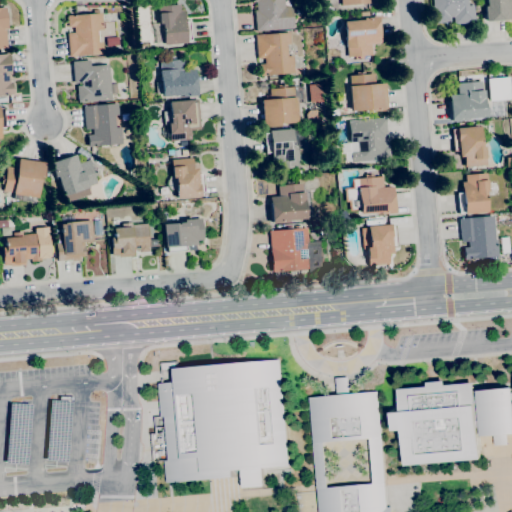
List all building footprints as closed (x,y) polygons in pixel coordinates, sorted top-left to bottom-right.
[(255,32),(253,10),(256,10),(255,2),(253,3),(252,0),(283,0),(284,7),(291,6),(293,28),(255,32)] [(453,24),(452,17),(449,17),(450,22),(433,24),(430,0),(466,0),(467,6),(473,5),(474,22),(453,24)] [(484,22),(483,7),(485,6),(484,0),(511,0),(511,9),(510,10),(511,19),(484,22)] [(185,45),(185,43),(163,45),(163,44),(155,44),(154,32),(150,24),(158,23),(157,14),(158,14),(156,6),(160,5),(160,7),(178,4),(179,11),(183,10),(185,22),(189,21),(190,40),(190,45),(185,45)] [(68,57),(66,33),(73,32),(73,27),(67,28),(66,16),(92,13),(92,10),(98,9),(99,13),(100,13),(103,42),(102,42),(103,54),(78,56),(68,57)] [(354,60),(354,57),(346,58),(345,49),(344,49),(343,38),(344,38),(343,22),(362,20),(362,18),(378,16),(380,43),(370,44),(371,55),(363,56),(363,59),(354,60)] [(259,76),(258,64),(264,64),(263,58),(256,59),(254,35),(289,32),(290,44),(285,44),(286,56),(289,56),(289,53),(292,52),(294,72),(268,75),(259,76)] [(106,46),(105,39),(117,38),(118,45),(106,46)] [(0,95),(0,53),(7,53),(7,54),(9,54),(11,75),(8,75),(8,83),(11,82),(12,95),(7,95),(0,95)] [(177,98),(176,95),(175,95),(175,97),(172,98),(172,96),(161,97),(161,94),(156,95),(154,83),(160,82),(159,70),(160,70),(159,62),(183,59),(185,70),(193,69),(196,96),(177,98)] [(77,103),(75,86),(80,85),(80,83),(73,83),(71,62),(89,60),(89,66),(108,64),(111,100),(77,103)] [(371,112),(370,109),(350,112),(348,86),(349,86),(348,75),(355,75),(355,72),(359,72),(360,72),(360,75),(373,74),(373,84),(383,83),(385,111),(371,112)] [(262,127),(259,100),(269,99),(268,89),(277,88),(277,85),(280,85),(279,80),(297,78),(297,82),(295,82),(296,86),(298,86),(298,87),(293,88),(294,97),(295,97),(297,123),(281,124),(281,126),(277,126),(262,127)] [(450,122),(447,95),(456,94),(455,84),(481,81),(482,90),(485,116),(469,118),(470,121),(468,122),(468,120),(464,120),(464,121),(450,122)] [(172,143),(172,141),(169,141),(168,137),(165,137),(164,125),(163,125),(162,112),(168,111),(167,102),(191,100),(197,99),(199,130),(189,131),(190,140),(178,141),(178,143),(172,143)] [(87,147),(87,145),(86,143),(85,140),(86,139),(86,135),(92,134),(91,129),(84,130),(82,106),(117,103),(118,115),(113,115),(115,127),(120,127),(122,144),(87,147)] [(351,162),(350,160),(346,160),(346,152),(350,152),(356,151),(355,143),(349,143),(347,121),(385,118),(386,139),(384,139),(385,146),(388,146),(388,160),(351,162)] [(464,167),(463,157),(458,158),(458,151),(453,152),(451,129),(455,129),(480,126),(481,147),(484,146),(485,158),(484,158),(485,165),(464,167)] [(278,169),(277,161),(271,161),(270,154),(265,154),(263,134),(268,133),(268,131),(292,129),(294,149),(296,149),(297,161),(296,161),(297,167),(278,169)] [(86,160),(75,153),(79,148),(90,154),(86,160)] [(62,196),(58,182),(56,183),(55,180),(54,177),(50,162),(76,154),(79,163),(89,160),(96,184),(87,187),(88,188),(79,191),(62,196)] [(172,176),(170,160),(191,158),(192,168),(196,168),(197,174),(202,174),(204,197),(176,199),(176,191),(175,191),(174,191),(173,191),(173,190),(172,190),(171,190),(170,189),(169,188),(168,187),(168,186),(167,186),(167,185),(167,184),(167,183),(167,182),(167,181),(168,180),(168,179),(169,178),(170,177),(171,176),(172,176)] [(37,198),(12,194),(12,193),(2,192),(3,184),(0,184),(2,175),(4,176),(5,167),(16,168),(17,159),(44,163),(41,183),(39,182),(37,198)] [(463,214),(463,212),(458,213),(456,193),(461,193),(460,182),(464,182),(464,175),(485,173),(486,180),(487,191),(484,191),(486,212),(463,214)] [(359,217),(358,208),(350,209),(349,199),(346,200),(345,189),(353,189),(352,180),(357,180),(356,178),(364,178),(364,174),(367,174),(368,175),(372,175),(373,178),(381,177),(382,187),(392,186),(394,213),(375,215),(375,212),(374,212),(374,214),(369,214),(364,214),(364,217),(359,217)] [(271,224),(269,197),(278,196),(277,186),(301,183),(302,193),(304,193),(306,219),(290,221),(290,222),(271,224)] [(463,260),(463,257),(462,256),(461,252),(462,251),(462,248),(468,247),(467,241),(460,242),(458,219),(492,216),(494,240),(496,239),(497,256),(475,258),(475,259),(463,260)] [(165,253),(162,225),(162,224),(183,222),(183,220),(194,219),(201,218),(203,240),(196,241),(196,245),(194,245),(194,249),(186,250),(186,251),(165,253)] [(71,261),(71,260),(57,261),(55,243),(61,243),(60,225),(64,224),(64,223),(91,220),(93,242),(83,243),(84,256),(79,257),(79,261),(71,261)] [(118,257),(118,256),(111,256),(109,238),(112,238),(112,229),(121,228),(120,223),(131,222),(131,225),(147,224),(148,252),(138,253),(138,250),(132,250),(133,256),(118,257)] [(9,267),(9,265),(3,265),(1,248),(4,247),(3,238),(12,237),(12,233),(0,234),(0,227),(4,226),(4,223),(10,223),(10,227),(13,226),(13,232),(21,232),(22,235),(37,233),(40,261),(30,262),(30,259),(24,260),(24,265),(9,267)] [(367,266),(365,247),(368,247),(366,227),(390,224),(390,225),(394,225),(396,247),(392,248),(392,254),(387,254),(388,264),(367,266)] [(311,275),(310,269),(271,273),(268,231),(294,229),(294,226),(300,225),(300,228),(306,228),(307,242),(320,241),(321,246),(323,266),(311,275)] [(244,488),(242,469),(234,470),(235,477),(167,483),(165,461),(169,461),(165,417),(161,418),(158,384),(176,383),(175,369),(278,360),(288,465),(261,468),(263,486),(244,488)] [(319,511),(310,398),(337,395),(335,378),(348,377),(349,394),(377,392),(386,508),(390,507),(391,511),(319,511)] [(406,466),(403,431),(394,431),(393,413),(401,412),(399,390),(429,387),(428,383),(446,381),(446,385),(475,383),(476,396),(479,396),(479,391),(511,388),(511,434),(507,435),(507,445),(494,446),(494,436),(483,437),(482,429),(479,430),(481,460),(406,466)] [(49,398),(71,400),(66,460),(45,459),(49,398)] [(9,402),(31,404),(26,464),(5,463),(9,402)] [(165,461),(154,462),(151,435),(156,434),(155,418),(161,418),(165,417),(169,461),(165,461)]
